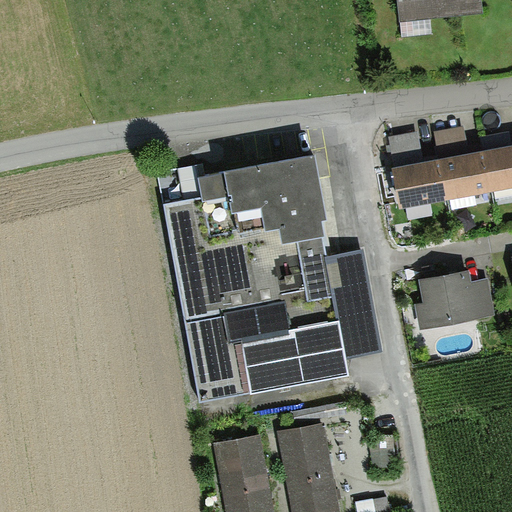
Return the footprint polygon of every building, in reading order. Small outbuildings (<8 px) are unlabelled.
[(483,13),(481,0),(397,0),(400,21),(431,18),(483,13)] [(432,34),(431,18),(400,21),(402,37),(432,34)] [(464,126),(435,131),(440,158),(469,153),(464,126)] [(418,131),(389,137),(394,167),(424,162),(418,131)] [(511,145),(485,151),(493,192),(511,187),(511,145)] [(437,159),(445,200),(493,192),(485,151),(469,153),(440,158),(437,159)] [(347,360),(382,351),(363,249),(327,256),(321,221),(327,220),(316,155),(206,177),(202,162),(156,172),(200,401),(350,376),(347,360)] [(400,209),(445,200),(437,159),(424,162),(394,167),(392,168),(400,209)] [(420,326),(495,313),(488,276),(471,279),(468,266),(419,274),(424,299),(416,300),(420,326)] [(347,414),(345,401),(293,411),(295,423),(347,414)] [(323,423),(277,432),(292,511),(340,511),(338,499),(336,490),(323,423)] [(274,511),(261,433),(215,441),(227,511),(274,511)] [(397,511),(394,495),(355,502),(357,511),(397,511)]
